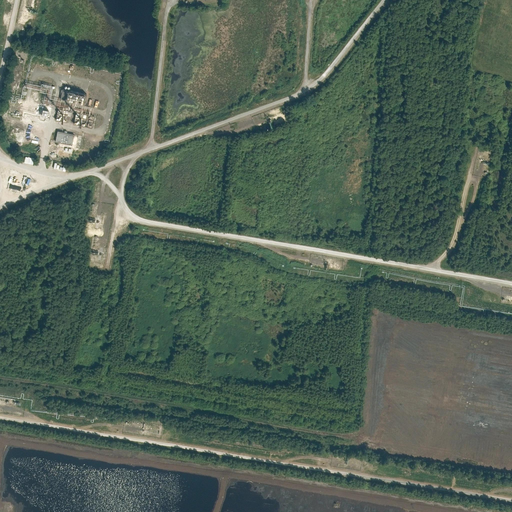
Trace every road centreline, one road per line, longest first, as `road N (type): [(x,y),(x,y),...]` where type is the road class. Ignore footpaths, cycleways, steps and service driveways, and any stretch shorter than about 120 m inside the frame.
road 1 (track): [(0,415),(511,497)]
road 2 (unclassified): [(385,0),(325,75),(288,98),(81,175),(0,156)]
road 3 (track): [(511,282),(147,220),(124,201),(125,160)]
